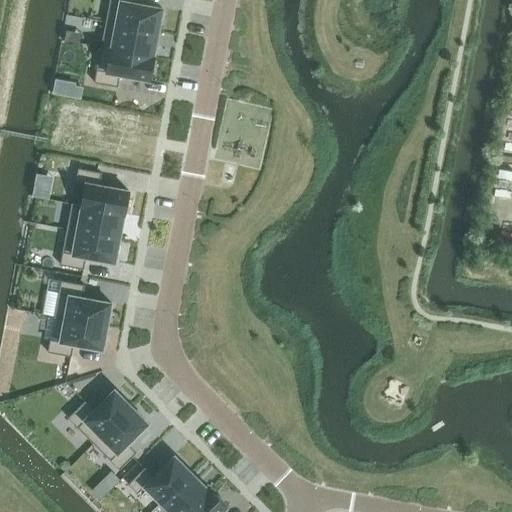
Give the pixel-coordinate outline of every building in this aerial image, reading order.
[(109,0),(106,22),(158,32),(163,8),(134,3),(134,0),(109,0)] [(106,22),(101,47),(154,57),(154,55),(158,32),(106,22)] [(101,47),(94,82),(118,87),(120,75),(149,80),(154,57),(101,47)] [(83,87),(75,86),(73,97),(81,98),(83,87)] [(72,203),(72,204),(124,214),(129,190),(100,185),(102,173),(78,168),(76,181),(86,183),(82,205),(72,203)] [(72,204),(67,229),(119,238),(124,215),(124,214),(72,204)] [(67,229),(60,264),(84,269),(86,257),(115,262),(119,238),(67,229)] [(61,280),(55,316),(107,326),(111,302),(83,297),(85,285),(61,280)] [(50,339),(48,352),(71,356),(74,344),(102,350),(107,326),(55,316),(54,317),(64,319),(60,341),(50,339)] [(85,401),(68,418),(94,443),(131,406),(115,389),(94,410),(85,401)] [(131,406),(94,443),(119,469),(136,452),(128,444),(148,423),(131,406)] [(190,471),(173,454),(152,474),(144,466),(127,482),(136,492),(143,484),(159,501),(190,471)] [(120,479),(111,471),(104,478),(112,487),(120,479)] [(190,471),(159,501),(170,511),(184,511),(208,489),(190,471)] [(209,490),(187,511),(221,511),(227,507),(209,490)]
